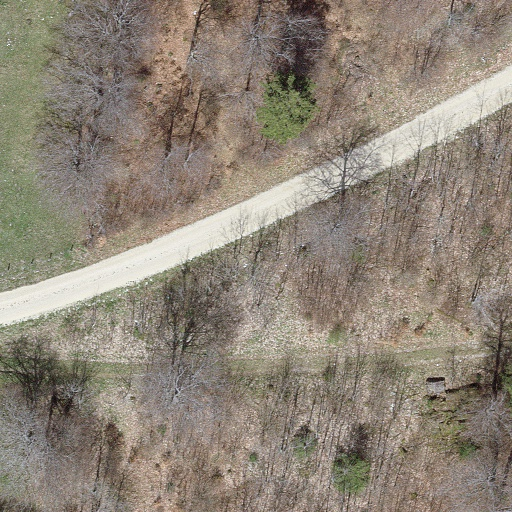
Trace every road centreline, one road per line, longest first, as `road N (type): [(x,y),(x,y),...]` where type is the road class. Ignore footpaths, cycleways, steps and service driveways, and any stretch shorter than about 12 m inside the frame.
road 1 (track): [(0,317),(392,161),(511,97)]
road 2 (track): [(0,353),(196,367),(511,342)]
